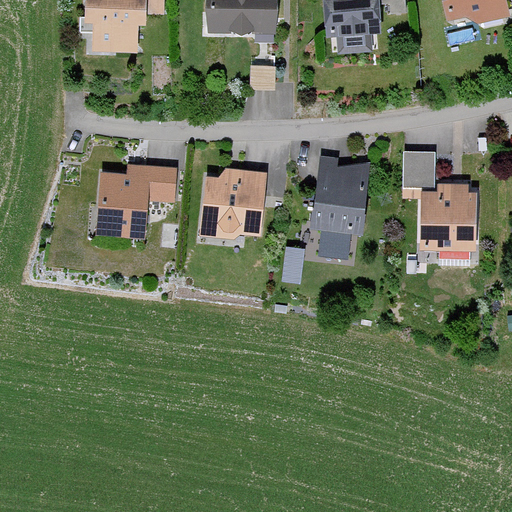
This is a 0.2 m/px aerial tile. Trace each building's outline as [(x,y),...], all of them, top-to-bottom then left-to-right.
[(72,0),(72,21),(83,21),(83,53),(128,53),(128,21),(133,21),(133,14),(153,14),(152,0),(72,0)] [(264,32),(263,0),(198,0),(199,33),(264,32)] [(396,14),(395,0),(312,0),(313,28),(326,28),(326,35),(368,34),(367,15),(396,14)] [(432,0),(437,23),(457,18),(469,24),(498,18),(493,0),(432,0)] [(261,88),(261,67),(240,67),(241,88),(261,88)] [(426,188),(427,155),(398,155),(398,187),(426,188)] [(354,230),(360,168),(309,164),(303,225),(354,230)] [(168,204),(169,166),(119,165),(118,175),(88,174),(86,236),(136,238),(137,204),(168,204)] [(255,172),(216,170),(211,177),(194,176),(191,237),(227,239),(227,233),(252,234),(255,172)] [(460,192),(460,185),(430,184),(430,192),(412,191),(411,247),(438,248),(438,258),(466,259),(467,192),(460,192)]
